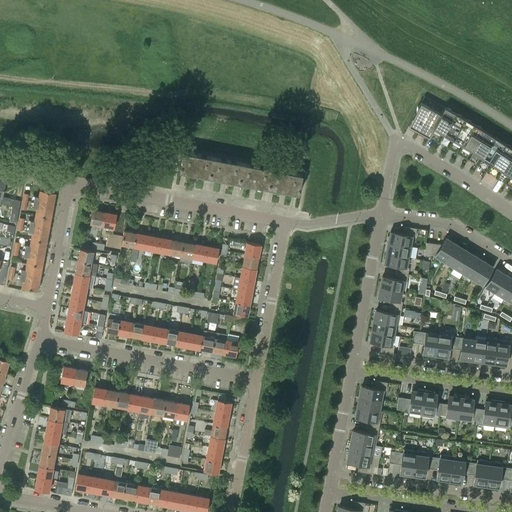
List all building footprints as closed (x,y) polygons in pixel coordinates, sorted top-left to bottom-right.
[(408,125),(418,130),(435,101),(424,95),(408,125)] [(418,130),(428,136),(445,107),(435,101),(418,130)] [(433,128),(443,133),(455,113),(445,107),(428,136),(429,136),(433,128)] [(443,133),(453,139),(465,118),(455,113),(443,133)] [(453,139),(462,145),(475,124),(465,118),(453,139)] [(462,145),(472,151),(485,131),(475,124),(462,145)] [(472,151),(482,157),(495,137),(485,131),(472,151)] [(482,157),(491,163),(504,143),(495,137),(482,157)] [(491,163),(501,170),(511,152),(511,148),(504,143),(491,163)] [(180,171),(209,177),(213,157),(183,151),(180,171)] [(511,152),(501,170),(510,176),(511,173),(511,152)] [(209,177),(215,178),(239,182),(243,163),(213,157),(209,177)] [(239,182),(269,188),(272,168),(243,163),(239,182)] [(269,188),(292,192),(298,193),(302,174),(272,168),(269,188)] [(32,195),(31,201),(53,205),(56,192),(40,189),(39,196),(32,195)] [(9,221),(16,223),(20,201),(13,199),(9,221)] [(51,217),(53,205),(31,201),(30,206),(37,208),(35,214),(51,217)] [(102,226),(105,212),(92,210),(90,223),(102,226)] [(117,214),(105,212),(102,226),(114,228),(117,214)] [(49,229),(51,217),(35,214),(34,221),(27,219),(26,225),(49,229)] [(15,226),(8,224),(7,230),(14,232),(15,226)] [(46,241),(49,229),(26,225),(25,231),(32,232),(31,238),(46,241)] [(388,242),(389,242),(409,246),(411,236),(415,236),(416,228),(404,226),(403,233),(391,231),(390,236),(389,236),(388,242)] [(134,247),(136,233),(124,231),(121,245),(134,247)] [(136,233),(134,247),(145,249),(148,235),(136,233)] [(148,235),(145,249),(157,251),(160,237),(148,235)] [(160,237),(157,251),(169,254),(172,240),(160,237)] [(444,261),(455,243),(446,237),(442,244),(432,243),(430,255),(435,255),(444,261)] [(44,253),(46,241),(31,238),(30,245),(23,244),(22,249),(44,253)] [(172,240),(169,254),(181,256),(183,242),(172,240)] [(183,242),(181,256),(193,258),(195,244),(183,242)] [(247,242),(244,254),(258,257),(260,244),(247,242)] [(407,256),(409,246),(389,242),(388,246),(387,246),(386,252),(407,256)] [(424,254),(430,255),(432,243),(425,242),(424,254)] [(444,261),(453,267),(464,249),(455,243),(444,261)] [(195,244),(193,258),(204,260),(207,246),(195,244)] [(207,246),(204,260),(216,262),(219,248),(207,246)] [(42,266),(44,253),(22,249),(21,255),(27,256),(26,263),(42,266)] [(77,261),(91,263),(94,251),(80,249),(77,261)] [(464,249),(453,267),(463,273),(474,255),(464,249)] [(397,266),(396,272),(408,274),(409,267),(405,267),(407,256),(386,252),(384,258),(386,259),(385,264),(397,266)] [(242,266),(256,269),(258,257),(244,254),(242,266)] [(463,273),(472,278),(483,260),(474,255),(463,273)] [(492,266),(483,260),(472,278),(482,284),(492,266)] [(97,265),(91,263),(77,261),(75,273),(94,276),(95,276),(97,265)] [(39,278),(42,266),(26,263),(25,269),(18,268),(17,273),(39,278)] [(240,278),(254,280),(256,269),(242,266),(240,278)] [(485,286),(494,292),(505,274),(496,268),(485,286)] [(406,281),(408,274),(396,272),(395,278),(382,275),(381,280),(380,280),(379,286),(401,290),(403,280),(406,281)] [(37,290),(39,278),(17,273),(16,279),(23,281),(22,287),(37,290)] [(94,276),(75,273),(73,284),(87,287),(92,288),(94,276)] [(220,286),(222,274),(217,273),(214,285),(220,286)] [(511,283),(511,277),(505,274),(494,292),(504,297),(511,283)] [(110,287),(112,280),(106,278),(104,290),(110,291),(110,290),(111,290),(112,287),(110,287)] [(238,289),(251,292),(254,280),(240,278),(238,289)] [(71,296),(85,299),(87,287),(73,284),(71,296)] [(214,285),(212,297),(218,298),(220,286),(214,285)] [(390,300),(389,306),(401,308),(402,301),(399,301),(401,290),(379,286),(378,292),(379,292),(378,297),(390,300)] [(203,292),(198,292),(197,297),(209,300),(210,290),(203,289),(203,292)] [(235,301),(249,304),(251,292),(238,289),(235,301)] [(109,297),(110,291),(104,290),(102,302),(107,303),(109,297)] [(69,308),(83,311),(85,299),(71,296),(69,308)] [(233,313),(247,316),(249,304),(235,301),(233,313)] [(398,325),(401,308),(389,306),(388,311),(376,309),(375,314),(374,314),(373,320),(394,324),(398,325)] [(83,311),(69,308),(66,320),(80,322),(87,324),(89,312),(83,311)] [(207,321),(217,323),(219,313),(209,311),(207,321)] [(105,330),(118,333),(120,319),(108,317),(105,330)] [(132,322),(120,319),(118,333),(129,335),(132,322)] [(80,322),(66,320),(64,332),(78,334),(80,322)] [(373,326),(372,330),(372,331),(392,335),(394,324),(373,320),(372,326),(373,326)] [(141,337),(144,324),(132,322),(129,335),(141,337)] [(151,325),(144,324),(141,337),(153,340),(156,326),(156,323),(151,322),(151,325)] [(165,342),(167,328),(156,326),(153,340),(165,342)] [(179,331),(167,328),(165,342),(176,344),(179,331)] [(390,345),(392,335),(372,331),(372,330),(371,330),(370,337),(371,337),(370,342),(382,344),(381,351),(393,353),(394,346),(390,345)] [(188,347),(191,333),(179,331),(176,344),(188,347)] [(428,355),(435,356),(438,334),(420,331),(418,343),(424,344),(423,353),(428,354),(428,355)] [(203,335),(191,333),(188,347),(200,349),(203,335)] [(238,342),(239,336),(227,333),(226,340),(224,353),(236,356),(238,342)] [(449,348),(455,348),(456,336),(438,334),(435,356),(442,357),(442,356),(447,356),(449,348)] [(212,351),(214,338),(203,335),(200,349),(212,351)] [(456,336),(455,348),(461,349),(460,358),(465,359),(465,360),(471,361),(475,339),(456,336)] [(487,364),(493,365),(497,339),(486,337),(485,341),(482,361),(487,362),(487,364)] [(226,340),(214,338),(212,351),(224,353),(226,340)] [(485,341),(475,339),(471,361),(478,362),(478,361),(482,361),(485,341)] [(511,340),(497,339),(493,365),(500,365),(500,364),(505,365),(507,356),(511,356),(511,340)] [(411,347),(398,346),(397,353),(410,355),(411,347)] [(0,370),(5,372),(9,360),(0,357),(0,370)] [(72,383),(75,368),(63,366),(60,380),(72,383)] [(87,371),(75,368),(72,383),(85,385),(87,371)] [(386,390),(387,382),(375,380),(374,387),(362,385),(361,390),(360,390),(358,396),(360,396),(380,400),(382,390),(386,390)] [(103,404),(106,390),(94,387),(92,402),(103,404)] [(403,410),(421,412),(424,390),(417,389),(417,390),(412,390),(410,399),(404,398),(403,410)] [(115,407),(118,392),(106,390),(103,404),(115,407)] [(431,391),(424,390),(421,412),(420,416),(433,417),(433,414),(439,415),(441,403),(435,402),(436,393),(431,392),(431,391)] [(127,409),(130,394),(118,392),(115,407),(127,409)] [(139,411),(142,396),(130,394),(127,409),(139,411)] [(439,415),(458,417),(461,395),(454,394),(454,396),(448,395),(447,404),(441,403),(439,415)] [(458,417),(476,420),(478,408),(472,407),(473,398),(468,398),(468,396),(461,395),(458,417)] [(151,413),(153,398),(142,396),(139,411),(151,413)] [(358,400),(357,406),(378,411),(380,400),(360,396),(359,401),(358,400)] [(162,416),(165,401),(153,398),(151,413),(162,416)] [(476,424),(494,426),(498,400),(491,399),(491,401),(485,400),(484,409),(478,408),(476,420),(476,424)] [(217,400),(215,412),(229,414),(231,402),(217,400)] [(505,401),(498,400),(494,426),(506,428),(507,424),(511,425),(511,412),(509,412),(510,404),(504,403),(505,401)] [(174,418),(177,403),(165,401),(162,416),(174,418)] [(186,420),(189,405),(177,403),(174,418),(186,420)] [(50,406),(48,418),(62,421),(62,420),(69,422),(71,410),(50,406)] [(368,420),(367,425),(379,428),(382,411),(378,411),(357,406),(355,412),(356,413),(355,418),(368,420)] [(213,423),(227,426),(229,414),(215,412),(213,423)] [(46,430),(60,433),(62,421),(48,418),(46,430)] [(210,435),(224,438),(227,426),(213,423),(211,430),(204,428),(203,434),(210,435)] [(375,444),(379,428),(367,425),(366,432),(353,429),(352,434),(351,434),(350,440),(375,444)] [(44,442),(57,444),(60,433),(46,430),(44,442)] [(208,447),(222,450),(224,438),(210,435),(208,447)] [(350,446),(349,451),(373,455),(375,444),(350,440),(349,446),(350,446)] [(41,454),(55,456),(57,444),(44,442),(41,454)] [(169,444),(168,449),(167,455),(179,457),(181,447),(169,444)] [(206,459),(220,461),(222,450),(208,447),(206,459)] [(412,476),(415,450),(403,449),(403,452),(396,451),(395,463),(401,464),(400,473),(405,474),(405,475),(412,476)] [(359,464),(358,471),(370,473),(373,455),(349,451),(348,450),(347,457),(348,457),(347,462),(359,464)] [(428,452),(415,450),(412,476),(419,477),(419,476),(424,476),(426,468),(432,469),(433,457),(427,456),(428,452)] [(62,457),(55,456),(41,454),(39,465),(53,468),(54,462),(61,463),(62,457)] [(439,457),(433,457),(432,469),(438,469),(436,478),(442,479),(442,481),(449,482),(452,456),(440,454),(439,457)] [(116,463),(117,458),(118,457),(106,455),(104,466),(108,466),(109,462),(116,463)] [(468,474),(470,462),(464,461),(465,457),(452,456),(449,482),(455,483),(456,481),(461,482),(462,473),(468,474)] [(118,457),(117,458),(116,463),(129,465),(129,464),(129,460),(129,459),(118,457)] [(218,474),(218,473),(220,461),(206,459),(204,471),(218,474)] [(476,463),(470,462),(468,474),(475,475),(473,483),(479,484),(479,486),(485,487),(489,461),(477,459),(476,463)] [(489,461),(485,487),(492,488),(492,486),(498,487),(499,478),(511,480),(511,475),(511,467),(501,466),(501,463),(489,461)] [(147,463),(141,462),(140,468),(152,470),(153,464),(152,464),(147,463)] [(37,477),(51,480),(53,468),(39,465),(37,477)] [(94,476),(90,476),(87,491),(99,493),(102,478),(103,472),(94,471),(94,476)] [(75,488),(87,491),(90,476),(78,473),(75,488)] [(114,474),(113,480),(111,495),(122,497),(126,476),(114,474)] [(126,476),(122,497),(134,499),(137,484),(135,484),(137,478),(126,476)] [(35,489),(48,491),(51,480),(37,477),(35,489)] [(111,495),(113,480),(102,478),(99,493),(111,495)] [(149,486),(137,484),(134,499),(146,502),(149,486)] [(146,502),(164,505),(167,490),(149,486),(146,502)] [(179,492),(167,490),(164,505),(176,507),(179,492)] [(197,495),(179,492),(176,507),(194,510),(197,495)] [(206,511),(209,498),(197,495),(194,510),(202,511),(206,511)] [(362,511),(364,502),(352,501),(351,507),(339,505),(338,510),(337,510),(336,511),(362,511)]
